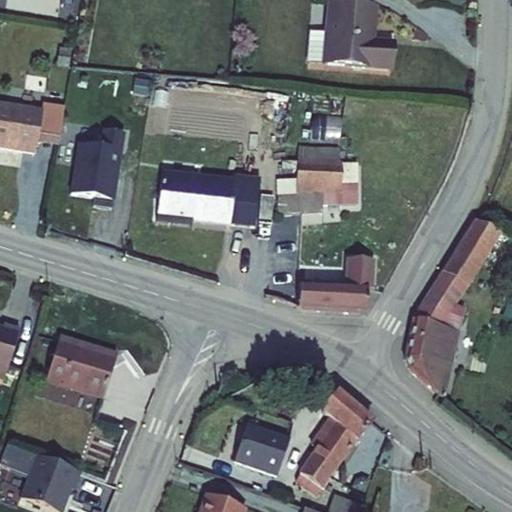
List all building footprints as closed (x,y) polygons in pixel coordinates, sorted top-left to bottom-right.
[(337,11),(332,71),(399,77),(402,51),(380,48),(383,15),(337,11)] [(332,71),(335,37),(317,36),(314,70),(332,71)] [(0,110),(0,152),(31,159),(34,145),(57,149),(64,109),(41,105),(39,117),(0,110)] [(122,139),(103,136),(100,153),(77,149),(68,199),(91,203),(90,212),(109,215),(122,139)] [(336,152),(298,150),(296,197),(312,198),(312,193),(341,194),(342,166),(336,166),(336,152)] [(237,185),(163,176),(158,227),(174,228),(175,220),(253,229),(259,180),(238,178),(237,185)] [(489,222),(467,214),(439,268),(463,281),(489,222)] [(372,289),(374,263),(349,262),(348,289),(300,287),(299,312),(366,315),(368,290),(372,289)] [(463,281),(439,268),(421,302),(452,307),(463,281)] [(452,307),(421,302),(414,316),(408,353),(410,358),(415,365),(453,396),(460,353),(451,351),(453,342),(461,344),(467,310),(452,307)] [(0,375),(9,378),(24,330),(8,325),(6,331),(0,329),(0,375)] [(51,378),(109,395),(122,352),(102,346),(101,348),(64,337),(51,378)] [(460,353),(461,344),(453,342),(451,351),(460,353)] [(320,446),(297,480),(319,495),(373,416),(340,393),(337,392),(324,411),(335,418),(334,419),(317,444),(320,446)] [(245,425),(231,464),(274,479),(288,441),(245,425)] [(16,501),(43,511),(64,511),(79,475),(33,457),(16,501)] [(338,511),(363,511),(369,498),(339,488),(331,509),(338,511)] [(251,511),(255,503),(216,489),(207,511),(251,511)] [(338,511),(331,509),(314,503),(310,511),(338,511)]
